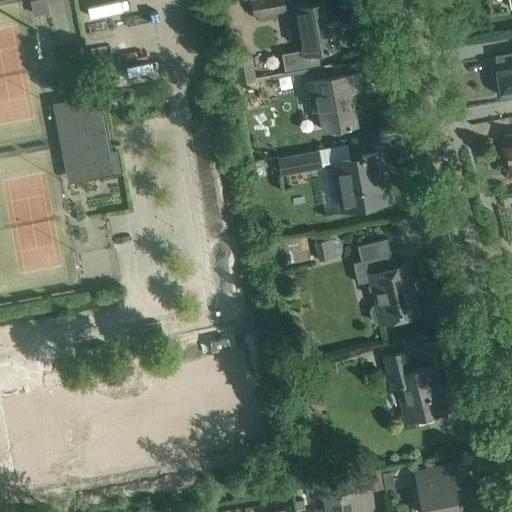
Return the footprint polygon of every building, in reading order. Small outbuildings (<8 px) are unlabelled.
[(46,0),(33,0),(31,0),(34,12),(45,10),(48,9),(46,0)] [(285,9),(283,0),(251,0),(254,15),(258,14),(259,19),(275,17),(274,11),(285,9)] [(337,48),(332,19),(337,19),(333,1),(295,7),(302,50),(282,53),(285,69),(319,63),(317,51),(337,48)] [(511,52),(496,55),(500,77),(496,78),(499,95),(511,93),(511,52)] [(253,55),(235,58),(239,80),(257,77),(253,55)] [(350,102),(348,90),(362,88),(359,72),(308,82),(311,97),(317,96),(323,130),(356,124),(352,102),(350,102)] [(263,84),(241,88),(246,113),(267,109),(263,84)] [(116,173),(101,93),(68,99),(83,179),(116,173)] [(320,166),(318,151),(279,158),(282,173),(320,166)] [(383,202),(379,180),(383,179),(383,177),(379,152),(332,161),(340,210),(383,202)] [(409,294),(402,265),(406,265),(406,264),(394,266),(387,238),(357,245),(361,260),(353,262),(358,282),(373,279),(379,304),(375,305),(372,309),(375,320),(379,322),(383,322),(418,313),(413,293),(409,294)] [(331,239),(314,243),(318,261),(335,257),(331,239)] [(435,390),(434,382),(435,381),(431,365),(411,370),(406,350),(383,356),(383,357),(391,388),(403,385),(411,419),(442,411),(437,389),(435,390)] [(82,389),(6,403),(22,489),(258,445),(242,359),(166,373),(164,377),(162,381),(160,385),(158,388),(155,391),(152,394),(148,397),(145,399),(141,401),(137,403),(133,404),(129,405),(124,406),(120,406),(116,406),(112,405),(107,405),(103,403),(99,402),(95,400),(92,397),(88,395),(85,392),(82,389)] [(333,361),(320,364),(323,376),(335,373),(333,361)] [(457,509),(452,484),(458,483),(455,463),(421,469),(424,484),(418,485),(422,511),(440,511),(441,511),(447,511),(457,509)] [(369,470),(373,490),(383,488),(379,468),(369,470)] [(373,511),(367,481),(352,484),(353,489),(324,495),(327,511),(373,511)] [(303,499),(293,500),(295,510),(305,509),(303,499)]
